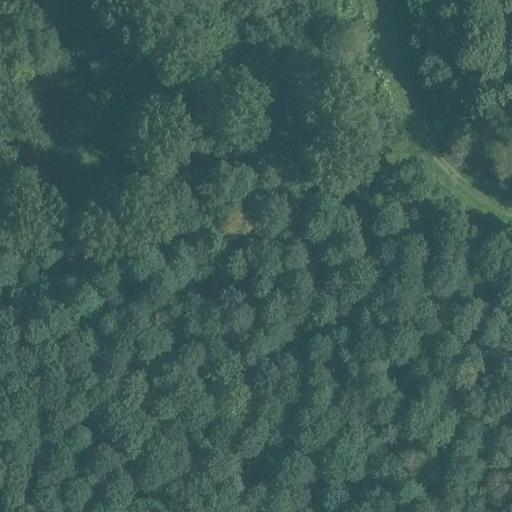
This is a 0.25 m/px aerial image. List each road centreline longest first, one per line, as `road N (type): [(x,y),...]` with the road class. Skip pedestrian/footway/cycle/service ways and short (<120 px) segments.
road 1 (track): [(465,205),(122,268),(0,280)]
road 2 (track): [(373,0),(418,127),(465,205),(511,217)]
